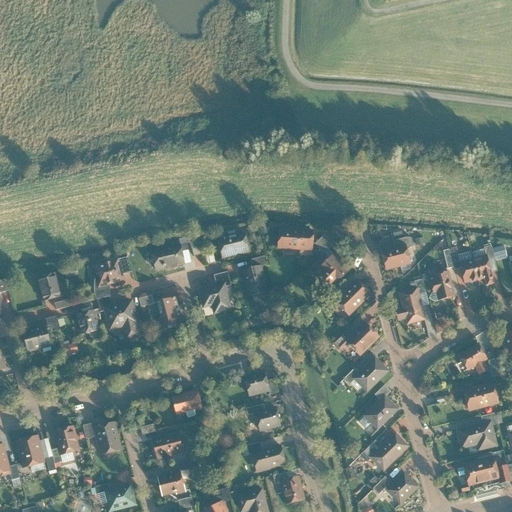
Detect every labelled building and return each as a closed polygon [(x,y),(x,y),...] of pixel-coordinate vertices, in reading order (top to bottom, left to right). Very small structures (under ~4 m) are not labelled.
[(313,231),(276,229),(275,249),(312,251),(313,231)] [(402,236),(400,229),(392,231),(394,238),(402,236)] [(218,238),(223,260),(251,252),(245,231),(236,233),(236,231),(229,233),(229,235),(218,238)] [(332,244),(324,235),(315,244),(323,253),(332,244)] [(392,241),(394,247),(405,244),(406,248),(413,246),(411,238),(406,238),(392,241)] [(201,255),(198,242),(191,244),(194,257),(201,255)] [(181,244),(151,251),(156,272),(186,265),(186,264),(192,262),(188,244),(182,246),(181,244)] [(394,247),(380,250),(385,272),(410,265),(406,248),(405,244),(394,247)] [(484,248),(486,256),(487,255),(488,261),(494,260),(491,246),(484,248)] [(449,250),(443,251),(447,269),(453,267),(451,257),(449,250)] [(351,268),(336,252),(328,259),(317,270),(317,271),(332,286),(351,268)] [(317,270),(328,259),(324,254),(309,268),(314,274),(317,271),(317,270)] [(457,255),(451,257),(453,267),(454,270),(460,268),(459,262),(460,262),(457,255)] [(486,256),(473,259),(478,281),(484,280),(486,287),(494,285),(488,261),(487,255),(486,256)] [(251,260),(253,268),(262,266),(267,265),(264,257),(251,260)] [(128,258),(119,260),(123,275),(132,272),(128,258)] [(119,260),(119,259),(92,266),(95,280),(98,289),(110,286),(125,282),(123,275),(119,260)] [(478,281),(473,259),(460,262),(459,262),(460,268),(464,285),(478,281)] [(269,292),(262,266),(253,268),(241,272),(248,298),(269,292)] [(455,297),(448,272),(440,274),(439,268),(426,272),(432,294),(435,293),(437,302),(455,297)] [(77,270),(65,272),(67,280),(79,278),(77,270)] [(215,276),(217,285),(226,283),(227,287),(232,286),(228,272),(215,276)] [(62,297),(56,273),(36,279),(42,302),(62,297)] [(0,281),(0,293),(9,291),(6,280),(0,281)] [(98,289),(95,280),(95,285),(95,292),(97,300),(110,297),(110,286),(98,289)] [(348,317),(371,295),(356,280),(339,297),(333,303),(336,306),(348,317)] [(413,282),(415,289),(417,288),(419,295),(426,293),(422,280),(413,282)] [(217,285),(198,290),(203,309),(212,307),(214,316),(233,311),(227,287),(226,283),(217,285)] [(419,295),(417,288),(415,289),(398,293),(401,308),(394,310),(398,322),(404,320),(406,326),(426,320),(419,295)] [(331,309),(336,306),(333,303),(339,297),(335,293),(326,303),(331,309)] [(103,307),(112,305),(110,297),(97,300),(100,313),(104,312),(103,307)] [(155,304),(153,297),(140,300),(142,308),(155,304)] [(112,305),(103,307),(104,312),(109,332),(122,329),(126,342),(142,338),(139,325),(140,324),(134,299),(112,305)] [(70,307),(68,300),(55,304),(57,311),(70,307)] [(162,319),(159,319),(162,332),(181,328),(180,322),(183,321),(179,301),(159,305),(162,319)] [(77,305),(79,315),(93,311),(91,302),(77,305)] [(79,315),(76,316),(81,336),(100,331),(94,311),(93,311),(79,315)] [(60,331),(57,317),(46,320),(48,326),(52,325),(54,332),(60,331)] [(359,357),(379,338),(364,323),(348,339),(344,342),(346,344),(359,357)] [(45,325),(22,332),(28,353),(51,347),(45,325)] [(511,329),(501,333),(507,356),(511,355),(511,329)] [(339,351),(346,344),(344,342),(348,339),(343,333),(332,344),(339,351)] [(68,354),(79,353),(79,343),(67,344),(68,354)] [(487,361),(477,346),(458,356),(468,373),(474,368),(479,376),(488,370),(484,363),(487,361)] [(366,394),(389,372),(374,357),(358,373),(352,380),(354,381),(366,394)] [(500,376),(496,360),(488,362),(492,378),(500,376)] [(352,380),(358,373),(354,369),(344,379),(350,385),(354,381),(352,380)] [(263,372),(242,378),(248,398),(268,393),(265,382),(263,372)] [(274,380),(265,382),(268,393),(269,395),(278,393),(274,380)] [(493,383),(463,390),(468,413),(499,405),(493,383)] [(183,396),(170,399),(175,417),(185,414),(186,418),(195,416),(194,412),(201,410),(196,391),(182,394),(183,396)] [(399,410),(384,396),(362,417),(363,418),(358,422),(365,430),(370,425),(377,432),(399,410)] [(253,413),(263,410),(262,406),(245,410),(247,416),(254,415),(253,413)] [(259,434),(280,428),(275,407),(263,410),(253,413),(254,415),(259,434)] [(480,418),(482,424),(491,422),(492,427),(497,425),(494,414),(480,418)] [(482,424),(456,430),(461,451),(476,447),(478,453),(497,448),(492,427),(491,422),(482,424)] [(123,452),(116,423),(95,428),(93,429),(96,439),(100,457),(123,452)] [(93,429),(95,428),(94,424),(83,427),(87,441),(96,439),(93,429)] [(143,427),(144,433),(156,430),(155,424),(143,427)] [(80,452),(74,427),(54,432),(59,449),(61,457),(80,452)] [(176,433),(149,439),(154,460),(184,454),(181,442),(179,443),(176,433)] [(383,473),(409,447),(395,433),(378,449),(369,459),(370,460),(383,473)] [(46,464),(38,436),(15,442),(22,471),(46,464)] [(248,456),(250,455),(250,454),(261,451),(259,443),(246,447),(248,456)] [(369,459),(378,449),(373,444),(360,456),(367,464),(370,460),(369,459)] [(9,468),(3,445),(0,445),(0,477),(9,475),(11,475),(9,468)] [(255,475),(285,467),(280,446),(261,451),(250,454),(250,455),(255,475)] [(61,457),(59,449),(52,451),(53,458),(55,465),(62,463),(61,457)] [(55,465),(53,458),(46,460),(49,473),(56,471),(55,465)] [(196,460),(180,464),(182,473),(198,469),(196,460)] [(499,486),(511,483),(508,467),(497,469),(495,460),(463,467),(468,488),(498,481),(499,486)] [(17,466),(9,468),(11,475),(9,475),(11,481),(20,479),(17,466)] [(170,476),(155,479),(160,498),(175,494),(176,496),(185,494),(182,482),(181,483),(179,472),(169,474),(170,476)] [(418,488),(404,473),(385,492),(399,507),(418,488)] [(278,483),(287,480),(285,474),(272,477),(274,485),(278,484),(278,483)] [(284,507),(305,501),(299,478),(287,480),(278,483),(278,484),(284,507)] [(391,483),(385,478),(372,490),(378,496),(391,483)] [(103,493),(110,491),(109,485),(95,488),(97,496),(104,494),(103,493)] [(118,511),(138,507),(132,485),(110,491),(103,493),(104,494),(108,511),(118,511)] [(267,511),(262,489),(234,496),(238,511),(267,511)] [(190,499),(177,502),(179,511),(193,508),(190,499)] [(375,511),(369,499),(358,504),(361,511),(375,511)] [(227,511),(222,502),(204,511),(227,511)]
